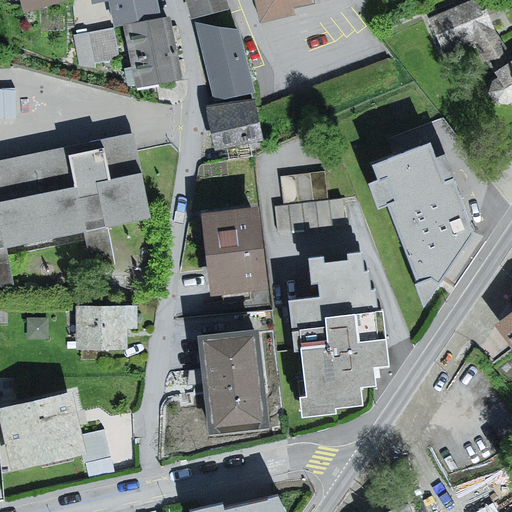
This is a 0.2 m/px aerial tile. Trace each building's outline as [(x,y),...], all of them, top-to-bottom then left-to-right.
[(161,7),(159,0),(98,0),(102,18),(161,7)] [(308,0),(254,0),(257,12),(308,0)] [(478,0),(475,0),(430,19),(442,47),(469,36),(496,74),(511,63),(511,58),(490,27),(478,0)] [(121,17),(134,86),(184,76),(171,8),(121,17)] [(216,100),(207,102),(218,146),(266,135),(239,17),(199,27),(216,100)] [(77,30),(82,63),(121,57),(116,24),(77,30)] [(390,54),(266,102),(276,128),(400,79),(390,54)] [(511,101),(511,63),(496,74),(498,77),(493,80),(490,92),(495,103),(509,103),(511,101)] [(0,117),(18,117),(17,86),(0,86),(0,117)] [(0,247),(148,217),(132,137),(0,163),(0,247)] [(429,144),(371,166),(377,180),(367,183),(377,209),(385,206),(414,283),(412,284),(422,308),(472,227),(445,156),(435,160),(429,144)] [(347,195),(329,196),(327,168),(286,171),(287,201),(278,202),(280,228),(349,224),(347,195)] [(265,285),(257,200),(200,205),(207,290),(265,285)] [(363,270),(361,256),(309,262),(313,298),(287,301),(300,418),(334,415),(336,405),(361,402),(359,383),(373,381),(371,366),(390,364),(384,309),(379,310),(377,286),(372,286),(370,270),(363,270)] [(131,308),(78,307),(77,351),(130,352),(131,308)] [(511,309),(491,324),(511,355),(511,309)] [(252,328),(198,333),(208,423),(262,417),(252,328)] [(84,452),(68,391),(0,408),(0,424),(12,471),(84,452)] [(280,511),(275,487),(184,507),(184,511),(280,511)] [(412,511),(405,492),(361,508),(362,511),(412,511)]
